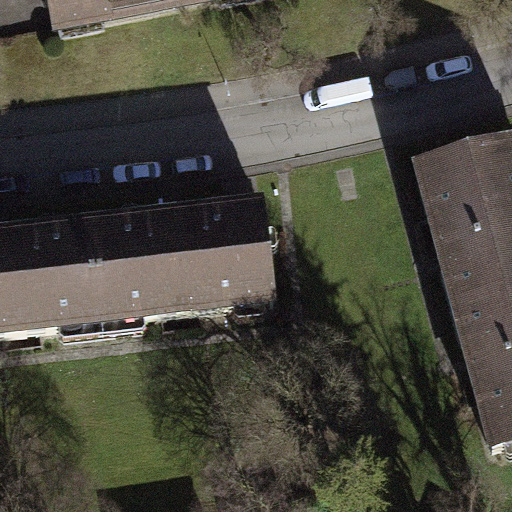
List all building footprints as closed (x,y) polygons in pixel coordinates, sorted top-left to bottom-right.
[(41,0),(48,31),(204,0),(41,0)] [(447,312),(511,294),(511,148),(511,144),(409,171),(447,312)] [(83,228),(95,328),(264,308),(253,209),(83,228)] [(0,338),(95,328),(83,228),(0,237),(0,338)] [(511,294),(447,312),(463,373),(484,453),(511,445),(511,294)]
